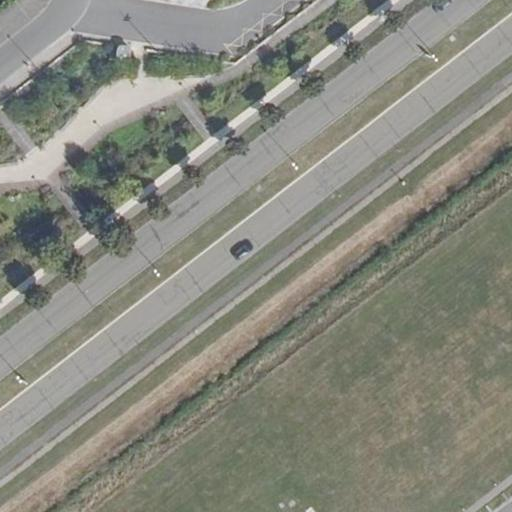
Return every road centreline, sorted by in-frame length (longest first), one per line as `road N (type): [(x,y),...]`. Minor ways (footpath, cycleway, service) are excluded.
road 1 (secondary): [(0,436),(511,36)]
road 2 (secondary): [(462,0),(0,356)]
